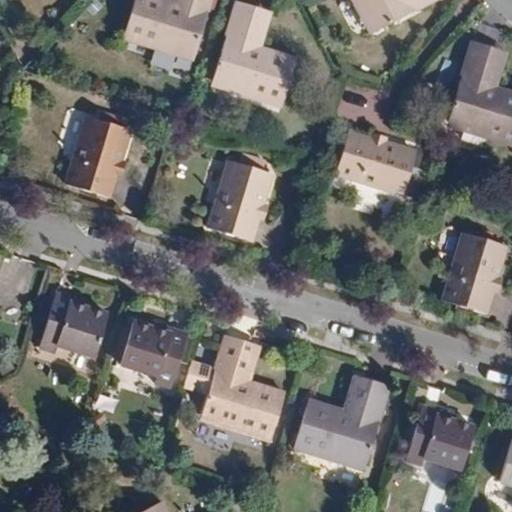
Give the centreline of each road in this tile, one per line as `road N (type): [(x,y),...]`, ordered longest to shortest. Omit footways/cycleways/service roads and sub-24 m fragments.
road 1 (residential): [(511,366),(0,218)]
road 2 (unknown): [(473,0),(363,126)]
